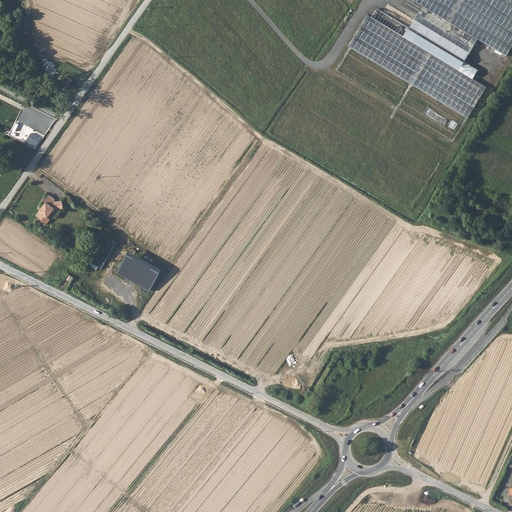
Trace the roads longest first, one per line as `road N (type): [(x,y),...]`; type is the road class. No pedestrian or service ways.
road 1 (track): [(265,380),(311,367),(327,345),(440,325),(497,260),(402,223),(264,140),(127,29)]
road 2 (tertiary): [(0,265),(332,430)]
road 3 (unclassified): [(0,211),(148,0)]
road 4 (track): [(130,330),(135,313),(107,279),(120,233),(32,164)]
road 5 (track): [(258,395),(265,380),(135,313)]
road 6 (secondary): [(407,403),(511,288)]
